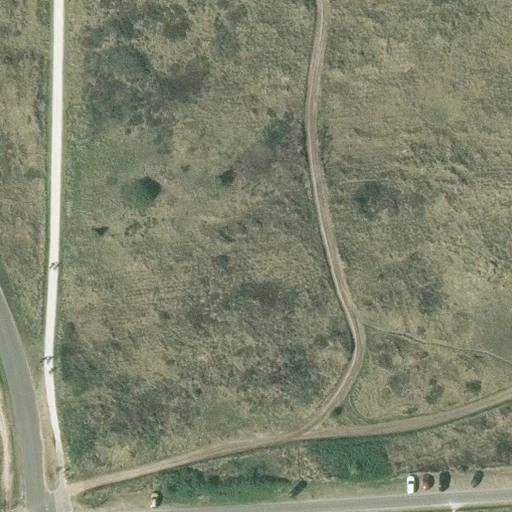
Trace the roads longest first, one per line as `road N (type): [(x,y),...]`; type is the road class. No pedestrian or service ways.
road 1 (unknown): [(14,511),(61,480),(259,432),(407,418),(511,383)]
road 2 (unknown): [(303,425),(353,368),(360,331),(315,182),(310,103),(324,0)]
road 3 (residential): [(163,511),(511,493)]
road 4 (unclassified): [(35,511),(30,436),(0,315)]
